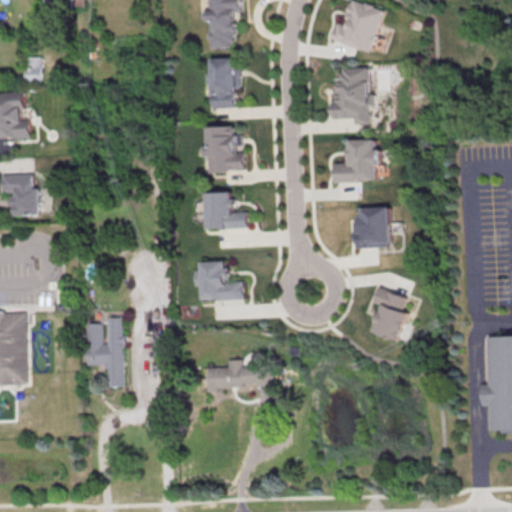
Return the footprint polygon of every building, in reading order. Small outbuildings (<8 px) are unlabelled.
[(70,0),(71,7),(43,8),(42,0),(70,0)] [(210,0),(244,0),(244,9),(236,9),(238,41),(232,42),(232,46),(213,47),(212,20),(209,20),(207,18),(206,13),(209,10),(211,10),(210,0)] [(341,20),(335,40),(376,52),(389,8),(361,0),(356,0),(350,23),(341,20)] [(41,56),(27,56),(27,79),(41,79),(41,56)] [(242,57),(212,57),(212,107),(243,107),(242,57)] [(356,117),(356,124),(375,124),(374,67),(339,67),(340,117),(356,117)] [(0,92),(23,90),(24,108),(19,108),(20,120),(28,119),(30,137),(0,138),(0,92)] [(206,126),(207,146),(204,146),(201,149),(201,153),(204,156),(207,156),(208,171),(246,169),(245,151),(235,151),(235,146),(237,146),(237,134),(234,134),(233,125),(206,126)] [(350,140),(376,139),(376,149),(379,149),(380,165),(376,165),(377,179),(360,180),(360,182),(335,182),(334,163),(346,162),(346,148),(350,148),(350,140)] [(1,174),(21,174),(31,173),(32,188),(37,188),(38,215),(14,215),(14,206),(10,206),(10,197),(14,197),(14,191),(1,192),(1,174)] [(205,193),(206,229),(247,227),(247,211),(231,212),(231,208),(235,208),(235,199),(230,199),(230,192),(205,193)] [(361,209),(389,207),(390,243),(387,243),(387,247),(356,248),(356,243),(353,243),(353,230),(357,230),(357,223),(358,223),(358,217),(361,217),(361,209)] [(199,262),(200,270),(194,271),(195,285),(200,285),(201,300),(219,299),(219,300),(243,299),(242,281),(225,281),(225,278),(229,278),(229,268),(224,268),(224,261),(199,262)] [(414,298),(382,286),(375,303),(384,307),(376,331),(399,339),(414,298)] [(0,311),(0,383),(28,383),(26,311),(0,311)] [(108,317),(108,322),(89,322),(89,364),(110,364),(110,386),(126,386),(125,316),(108,317)] [(511,336),(511,431),(496,432),(494,405),(488,405),(487,385),(493,385),(491,338),(511,336)] [(170,359),(170,338),(156,338),(156,359),(170,359)] [(208,366),(209,391),(220,390),(220,387),(245,386),(245,383),(259,382),(259,386),(276,385),(276,365),(244,366),(244,358),(230,359),(230,366),(208,366)]
